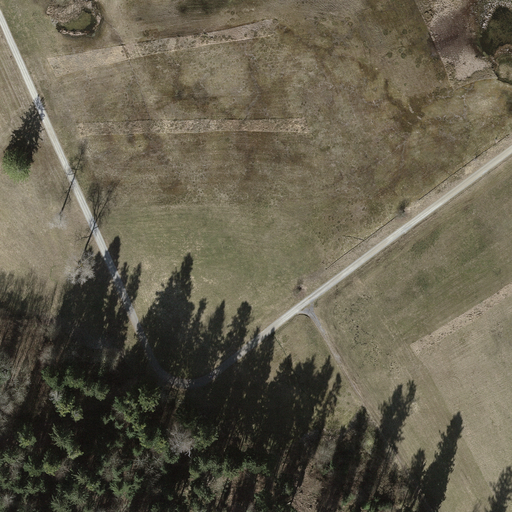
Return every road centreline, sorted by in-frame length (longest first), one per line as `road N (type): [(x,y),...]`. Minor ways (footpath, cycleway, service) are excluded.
road 1 (track): [(0,17),(156,370),(187,385),(207,379),(305,303)]
road 2 (track): [(305,303),(511,150)]
